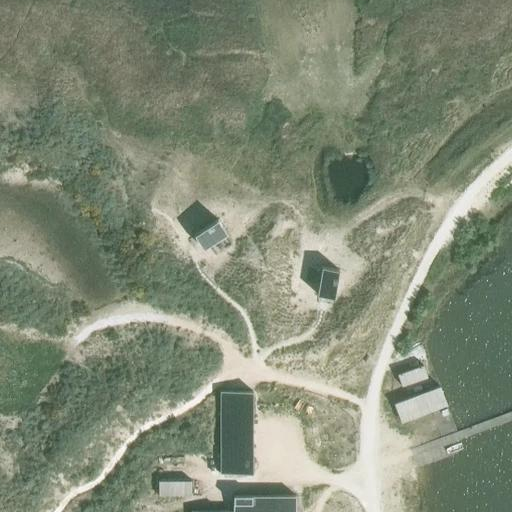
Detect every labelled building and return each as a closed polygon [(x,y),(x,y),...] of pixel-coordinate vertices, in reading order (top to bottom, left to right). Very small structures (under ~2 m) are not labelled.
[(201,244),(205,251),(228,235),(218,220),(196,236),(201,244)] [(323,269),(318,297),(326,298),(336,300),(340,271),(323,269)] [(398,377),(403,389),(430,380),(425,367),(398,377)] [(441,388),(395,405),(403,425),(449,408),(441,388)] [(232,394),(222,394),(222,476),(254,476),(254,394),(232,394)] [(193,499),(193,483),(159,483),(159,499),(193,499)] [(296,511),(296,498),(234,498),(234,511),(296,511)]
